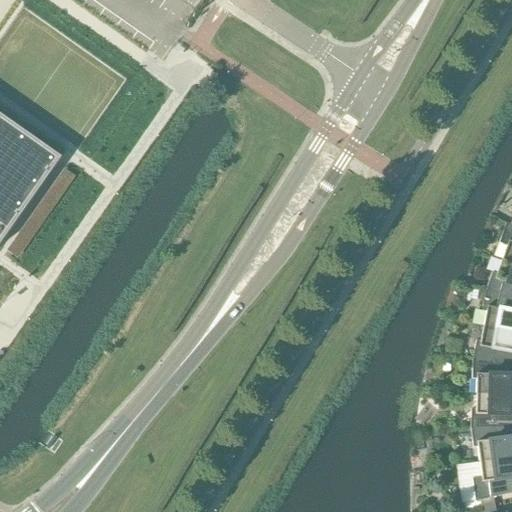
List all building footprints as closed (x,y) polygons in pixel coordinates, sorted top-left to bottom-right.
[(0,244),(53,169),(61,158),(8,120),(0,114),(0,244)] [(511,227),(506,224),(499,243),(507,246),(502,260),(511,263),(511,227)] [(511,263),(502,260),(497,274),(492,272),(485,291),(511,298),(511,263)] [(511,298),(485,291),(481,311),(486,312),(483,326),(511,331),(511,298)] [(472,359),(511,363),(511,331),(483,326),(481,341),(476,340),(472,359)] [(511,363),(472,359),(472,379),(476,379),(476,394),(511,395),(511,363)] [(470,428),(511,426),(511,395),(476,394),(475,409),(471,409),(470,428)] [(511,426),(470,428),(473,448),(477,447),(479,462),(511,457),(511,426)] [(511,457),(479,462),(481,477),(472,478),(475,501),(511,493),(511,457)]
